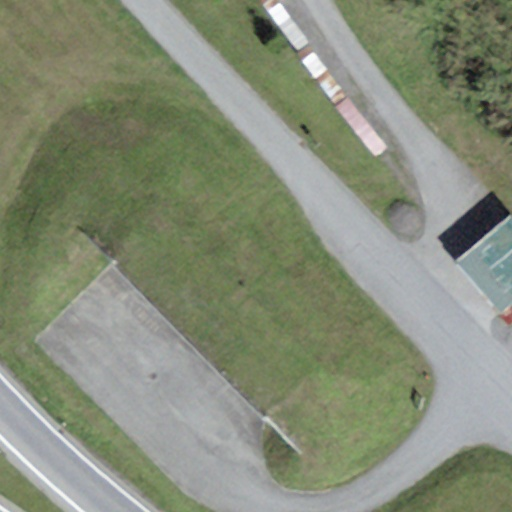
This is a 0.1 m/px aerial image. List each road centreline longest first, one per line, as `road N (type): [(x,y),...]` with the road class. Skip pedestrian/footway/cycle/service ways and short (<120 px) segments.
road 1 (track): [(511,404),(140,0)]
road 2 (track): [(321,0),(368,86),(450,199),(452,262),(417,305)]
road 3 (track): [(67,336),(187,458),(231,491),(289,511)]
road 4 (track): [(298,511),(365,493),(494,385)]
road 5 (tertiary): [(118,511),(0,404)]
